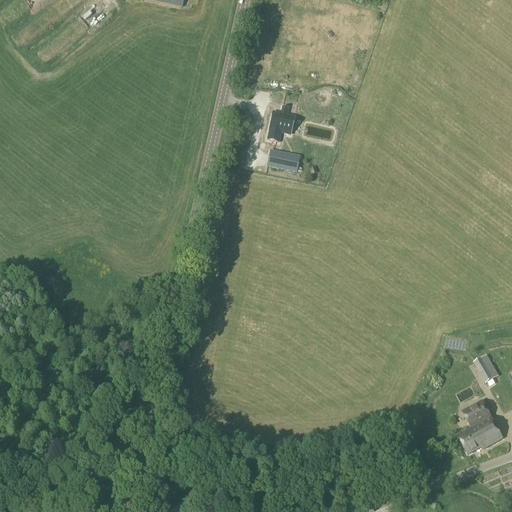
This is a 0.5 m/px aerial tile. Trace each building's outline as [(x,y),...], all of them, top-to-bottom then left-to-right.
[(140,0),(182,9),(183,0),(140,0)] [(102,4),(72,32),(79,39),(109,11),(102,4)] [(290,136),(294,118),(273,114),(267,141),(278,143),(280,134),(290,136)] [(307,121),(300,147),(319,152),(326,126),(307,121)] [(298,166),(300,158),(281,154),(280,162),(298,166)] [(298,175),(299,169),(289,167),(283,166),(282,172),(291,173),(290,174),(298,175)] [(488,390),(500,383),(486,358),(474,364),(488,390)] [(482,451),(503,439),(482,403),(462,414),(472,431),(456,440),(466,457),(481,449),(482,451)] [(208,506),(223,498),(217,488),(203,496),(208,506)]
